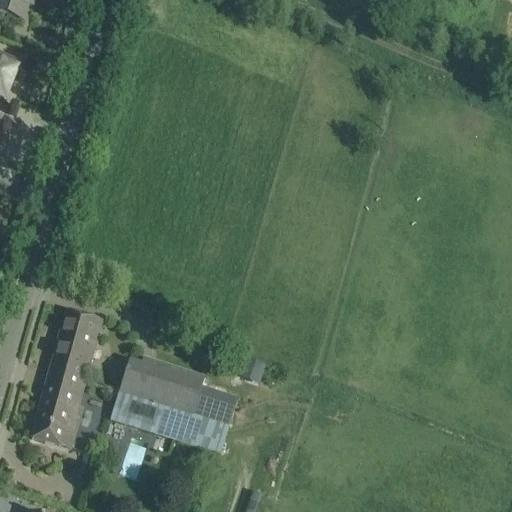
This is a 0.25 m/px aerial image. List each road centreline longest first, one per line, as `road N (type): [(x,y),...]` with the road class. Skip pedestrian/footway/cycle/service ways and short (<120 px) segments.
road 1 (tertiary): [(0,379),(106,0)]
road 2 (track): [(268,0),(511,100)]
